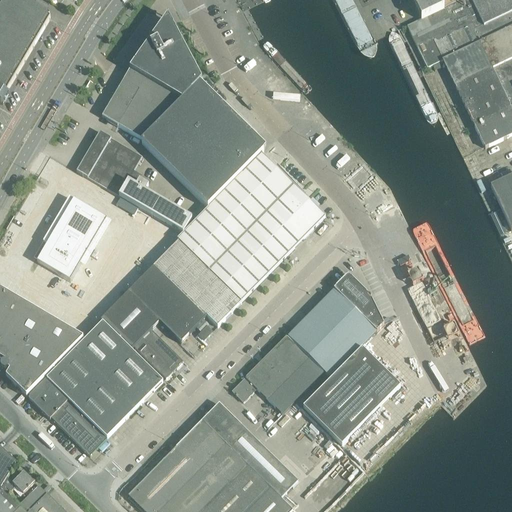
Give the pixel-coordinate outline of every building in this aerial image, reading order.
[(0,25),(0,24),(0,98),(3,93),(1,89),(2,87),(4,87),(5,86),(5,85),(4,83),(5,82),(10,81),(47,19),(36,13),(37,13),(15,0),(14,0),(15,0),(0,25)] [(235,0),(243,14),(272,0),(235,0)] [(511,0),(465,0),(421,21),(418,22),(407,28),(417,49),(434,41),(443,62),(474,127),(510,110),(511,113),(511,0)] [(411,0),(416,9),(415,9),(415,10),(416,10),(421,19),(420,20),(421,20),(421,21),(465,0),(411,0)] [(168,18),(130,72),(182,103),(198,86),(199,85),(200,85),(202,83),(168,18)] [(427,70),(443,62),(434,41),(417,49),(427,70)] [(111,104),(103,118),(128,133),(143,142),(142,144),(208,210),(261,156),(264,153),(266,151),(233,118),(200,85),(199,85),(198,86),(182,103),(130,72),(116,95),(121,98),(116,107),(111,104)] [(485,149),(511,136),(511,113),(510,110),(474,127),(485,149)] [(81,165),(77,173),(88,180),(183,235),(192,220),(146,192),(149,187),(139,182),(138,184),(130,179),(142,158),(121,146),(111,140),(100,133),(100,134),(95,142),(81,165)] [(208,210),(178,241),(242,304),(325,219),(309,203),(308,203),(308,202),(308,201),(308,202),(309,201),(308,201),(307,200),(302,194),(277,168),(277,169),(275,170),(265,160),(263,158),(261,156),(208,210)] [(511,233),(511,232),(511,177),(490,187),(511,233)] [(74,201),(37,263),(70,283),(107,221),(74,201)] [(139,283),(100,321),(102,323),(116,336),(132,353),(134,350),(148,336),(150,334),(152,332),(151,332),(153,330),(158,325),(159,324),(172,336),(181,345),(189,336),(207,318),(215,326),(218,329),(238,307),(242,304),(178,241),(144,274),(146,276),(139,283)] [(411,262),(408,256),(397,262),(400,267),(411,262)] [(288,338),(287,339),(323,375),(324,374),(330,380),(330,379),(332,381),(303,410),(342,448),(363,426),(381,408),(381,409),(381,408),(390,400),(390,399),(400,389),(386,374),(385,374),(377,365),(376,365),(362,350),(362,351),(360,349),(366,344),(376,333),(377,333),(384,326),(383,324),(371,299),(371,298),(371,297),(370,297),(369,296),(366,294),(348,276),(346,278),(336,289),(334,291),(321,304),(315,311),(308,318),(307,317),(307,318),(299,327),(299,326),(298,327),(299,327),(288,338)] [(4,373),(5,373),(6,373),(9,371),(10,372),(8,375),(7,378),(26,397),(83,340),(9,296),(0,291),(0,359),(8,364),(7,365),(4,365),(3,365),(2,366),(1,367),(1,368),(1,369),(1,370),(1,371),(2,372),(3,373),(4,373)] [(163,384),(132,353),(116,336),(102,323),(47,381),(107,440),(163,384)] [(204,342),(212,334),(207,328),(199,337),(204,342)] [(183,364),(152,332),(150,334),(148,336),(134,350),(166,381),(183,364)] [(239,386),(233,393),(243,404),(256,390),(282,416),(322,376),(323,375),(287,339),(287,338),(286,338),(245,380),(239,386)] [(29,398),(51,420),(68,403),(46,381),(29,398)] [(90,458),(107,441),(68,403),(51,420),(90,458)] [(135,492),(136,494),(136,502),(135,504),(143,511),(291,511),(289,509),(291,507),(292,508),(295,505),(293,504),(294,503),(286,496),(298,484),(256,442),(237,424),(227,413),(220,406),(202,423),(176,450),(135,492)] [(15,465),(5,455),(0,449),(0,490),(1,489),(7,479),(15,465)] [(34,484),(24,474),(13,485),(16,488),(23,496),(34,484)] [(13,485),(7,479),(1,489),(8,496),(16,488),(13,485)] [(39,487),(19,507),(23,511),(30,511),(44,499),(47,496),(39,487)] [(0,511),(23,511),(19,507),(8,496),(1,489),(0,490),(0,511)] [(44,499),(30,511),(63,511),(47,496),(44,499)]
